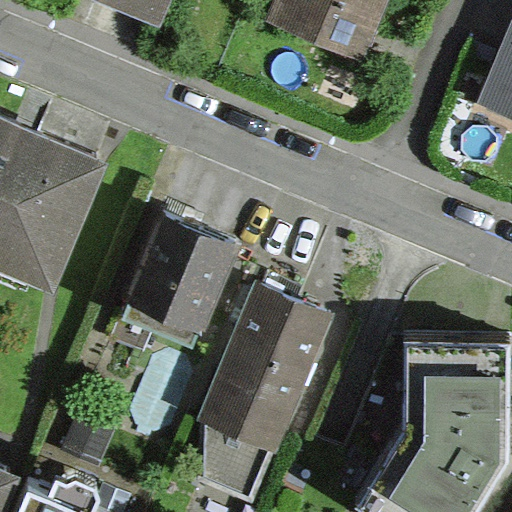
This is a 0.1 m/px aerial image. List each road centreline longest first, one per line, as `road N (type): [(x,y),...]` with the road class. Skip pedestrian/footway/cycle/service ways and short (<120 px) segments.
road 1 (residential): [(0,34),(380,201)]
road 2 (residential): [(464,0),(380,201)]
road 3 (residential): [(380,201),(511,259)]
